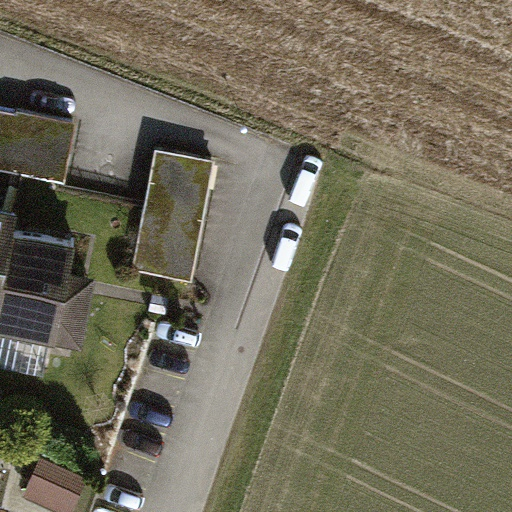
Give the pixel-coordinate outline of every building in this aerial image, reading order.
[(0,158),(66,172),(76,124),(0,108),(0,158)] [(189,286),(214,165),(159,154),(134,275),(189,286)] [(0,281),(10,234),(15,213),(0,209),(0,281)] [(10,234),(0,281),(0,349),(49,360),(73,248),(10,234)] [(31,486),(81,502),(92,467),(43,450),(31,486)] [(0,478),(0,511),(8,480),(0,478)]
